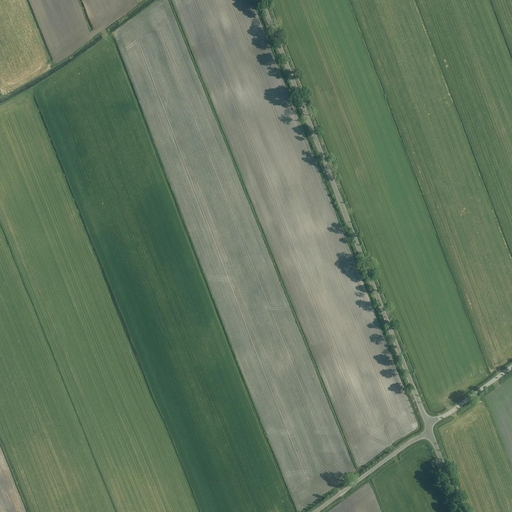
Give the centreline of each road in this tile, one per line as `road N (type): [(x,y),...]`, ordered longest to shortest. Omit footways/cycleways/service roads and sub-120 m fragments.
road 1 (unclassified): [(426,423),(261,0)]
road 2 (unclassified): [(315,511),(430,433)]
